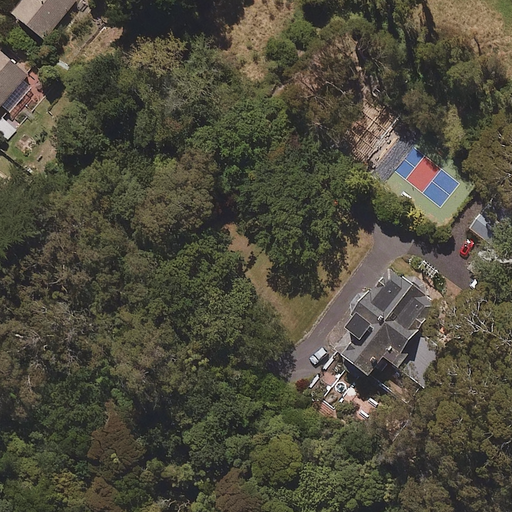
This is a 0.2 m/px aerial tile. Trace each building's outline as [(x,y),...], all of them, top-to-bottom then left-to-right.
[(23,0),(15,10),(46,38),(78,0),(23,0)] [(38,80),(0,45),(0,106),(2,104),(10,111),(38,80)] [(477,179),(406,125),(374,168),(445,221),(477,179)] [(511,204),(495,192),(470,227),(511,258),(511,204)] [(437,302),(379,272),(331,326),(345,338),(333,358),(368,378),(379,360),(417,379),(440,348),(411,333),(437,302)]
